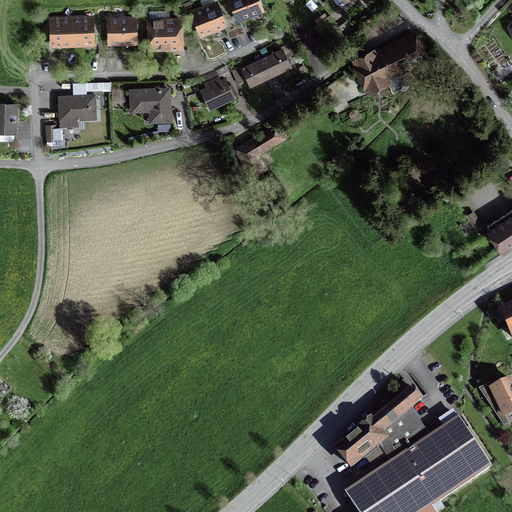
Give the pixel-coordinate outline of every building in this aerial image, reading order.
[(214,0),(190,10),(201,36),(228,25),(217,0),(214,0)] [(261,0),(228,0),(237,21),(265,10),(261,0)] [(463,0),(457,0),(454,4),(458,8),(465,1),(463,0)] [(149,17),(147,17),(147,49),(183,49),(183,16),(170,17),(169,10),(149,11),(149,17)] [(317,23),(314,25),(315,26),(319,31),(319,32),(335,21),(330,14),(328,16),(325,12),(315,19),(317,23)] [(94,14),(71,15),(72,45),(95,45),(94,14)] [(49,15),(50,46),(72,45),(71,15),(49,15)] [(137,15),(107,16),(108,44),(138,43),(137,15)] [(346,38),(335,21),(319,32),(330,48),(346,38)] [(319,31),(315,26),(298,34),(301,40),(319,31)] [(430,59),(416,29),(376,49),(375,46),(352,58),(353,60),(351,61),(366,91),(368,91),(369,93),(388,83),(392,93),(400,90),(402,91),(404,91),(407,91),(408,88),(408,85),(415,82),(409,69),(411,68),(414,74),(418,72),(415,66),(430,59)] [(261,57),(270,77),(293,66),(289,57),(295,54),(290,42),(283,46),(283,47),(261,57)] [(247,80),(250,86),(270,77),(261,57),(241,66),(241,65),(232,70),(239,84),(247,80)] [(299,68),(302,73),(307,70),(304,64),(299,68)] [(226,76),(220,79),(216,70),(201,76),(204,83),(199,85),(209,109),(235,98),(234,95),(237,94),(232,83),(230,85),(226,76)] [(149,123),(172,122),(170,86),(129,88),(130,112),(148,111),(149,123)] [(83,91),(76,91),(76,93),(58,94),(59,120),(60,120),(60,127),(78,126),(78,129),(85,129),(85,119),(97,119),(96,93),(83,93),(83,91)] [(0,132),(17,133),(18,102),(0,101),(0,132)] [(287,138),(278,121),(233,147),(251,178),(267,168),(259,154),(287,138)] [(56,127),(56,123),(46,124),(46,141),(55,141),(55,146),(63,146),(62,139),(70,139),(69,129),(62,129),(62,127),(56,127)] [(416,183),(426,189),(445,168),(435,159),(424,167),(415,162),(403,183),(413,189),(416,183)] [(408,209),(406,207),(391,197),(390,198),(396,202),(391,204),(396,213),(405,209),(407,210),(408,209)] [(511,209),(487,224),(489,227),(486,228),(502,255),(511,248),(511,209)] [(484,226),(474,210),(466,215),(476,231),(484,226)] [(511,302),(498,309),(511,338),(511,302)] [(511,414),(511,376),(491,386),(489,387),(503,418),(506,417),(511,414)] [(411,387),(405,378),(392,387),(394,390),(380,400),(386,407),(373,418),(371,416),(370,417),(365,411),(361,415),(365,419),(333,447),(351,469),(365,458),(375,471),(344,491),(357,511),(438,511),(445,507),(440,500),(492,465),(458,415),(457,416),(453,409),(438,419),(442,426),(430,434),(412,408),(423,399),(412,386),(411,387)] [(489,387),(491,386),(490,383),(478,388),(504,425),(509,423),(506,417),(503,418),(489,387)]
